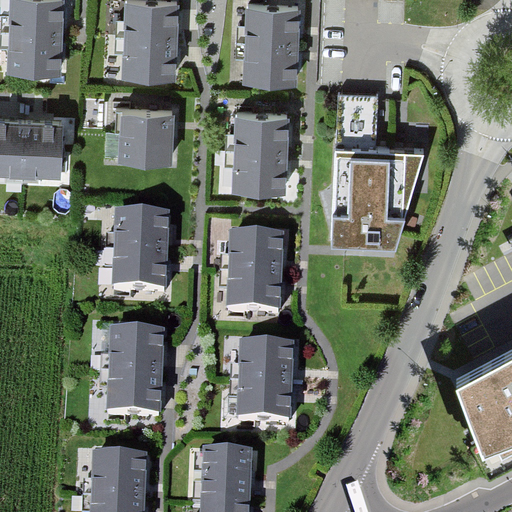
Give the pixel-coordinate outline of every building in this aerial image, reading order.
[(64,0),(9,0),(7,67),(62,69),(64,0)] [(179,0),(125,0),(122,73),(177,75),(179,0)] [(302,2),(248,0),(245,78),(300,80),(302,2)] [(380,93),(339,92),(332,239),(399,242),(426,146),(378,145),(380,93)] [(176,108),(122,105),(119,156),(173,159),(176,108)] [(292,111),(237,109),(234,186),(289,188),(292,111)] [(64,118),(0,115),(0,170),(61,173),(64,118)] [(75,171),(76,143),(65,143),(64,170),(75,171)] [(171,215),(116,213),(113,290),(168,292),(171,215)] [(285,236),(230,234),(227,311),(282,314),(285,236)] [(165,333),(111,331),(107,416),(162,418),(165,333)] [(295,347),(241,344),(238,422),(293,424),(295,347)] [(495,443),(502,457),(511,451),(511,344),(452,376),(480,448),(495,443)] [(251,511),(254,454),(204,451),(201,511),(251,511)] [(145,511),(148,458),(93,456),(90,511),(145,511)]
